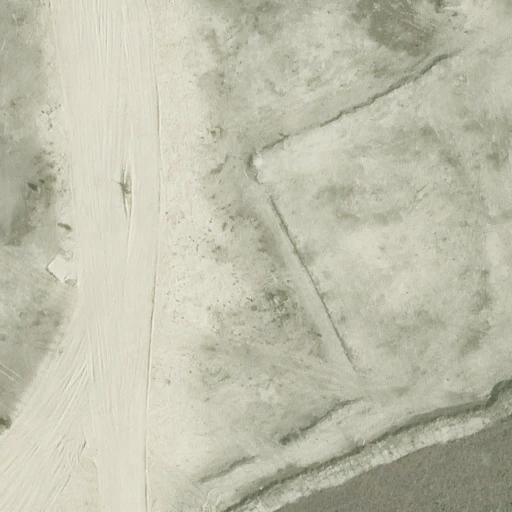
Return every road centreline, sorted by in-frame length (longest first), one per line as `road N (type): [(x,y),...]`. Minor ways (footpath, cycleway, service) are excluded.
road 1 (residential): [(113,5),(220,27),(399,379)]
road 2 (residential): [(0,99),(197,511)]
road 3 (tertiary): [(0,68),(113,5)]
